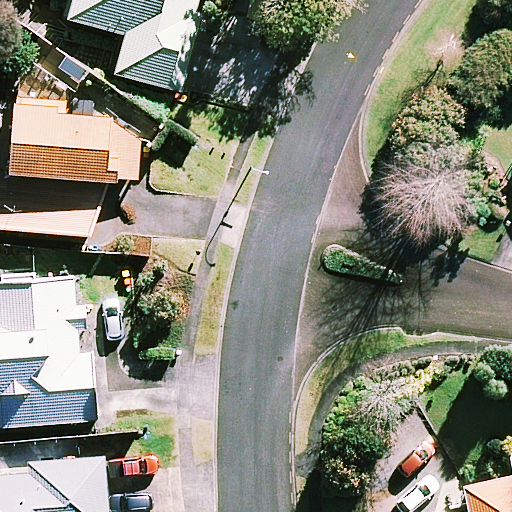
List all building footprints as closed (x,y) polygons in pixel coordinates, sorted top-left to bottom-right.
[(194,0),(69,0),(66,14),(126,31),(115,71),(180,89),(202,12),(192,9),(194,0)] [(111,111),(64,109),(65,95),(9,93),(5,227),(97,229),(98,175),(133,176),(135,124),(111,123),(111,111)] [(78,325),(75,276),(0,280),(0,423),(97,417),(91,324),(78,325)] [(106,511),(103,455),(0,462),(0,511),(106,511)] [(511,511),(511,470),(411,488),(415,511),(511,511)]
